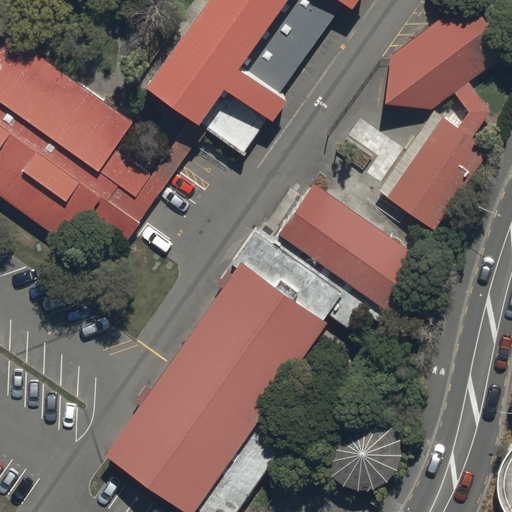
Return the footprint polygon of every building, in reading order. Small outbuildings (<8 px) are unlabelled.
[(204,0),(143,85),(189,117),(195,120),(222,83),(272,118),(285,100),(277,95),(235,65),(281,0),(340,0),(344,2),(350,7),(354,0),(204,0)] [(344,2),(340,0),(281,0),(235,65),(277,95),(344,2)] [(504,44),(472,0),(452,0),(384,49),(380,94),(423,103),(447,86),(462,106),(450,124),(435,113),(380,189),(426,222),(481,146),(463,133),(483,105),(461,76),(504,44)] [(84,209),(124,236),(162,182),(111,148),(129,121),(0,30),(0,197),(62,242),(84,209)] [(206,128),(242,154),(269,117),(222,83),(195,120),(206,128)] [(420,261),(312,184),(303,197),(278,231),(385,308),(386,309),(420,261)] [(288,186),(233,262),(237,265),(242,259),(323,317),(328,311),(357,332),(369,314),(377,320),(385,308),(278,231),(303,197),(288,186)] [(165,362),(102,452),(185,511),(189,511),(195,504),(269,402),(328,321),(323,317),(242,259),(237,265),(165,362)] [(205,511),(231,511),(297,422),(269,402),(195,504),(205,511)] [(325,450),(324,453),(324,456),(324,457),(323,460),(323,463),(324,467),(324,470),(325,473),(326,476),(328,479),(329,482),(331,485),(333,487),(336,489),(338,491),(341,493),(344,495),(347,496),(350,497),(353,498),(357,499),(360,499),(363,499),(366,499),(370,498),(373,497),(376,496),(379,495),(382,493),(384,491),(387,489),(389,487),(391,484),(393,481),(395,478),(396,475),(397,472),(398,469),(399,466),(399,462),(399,459),(399,456),(398,453),(397,449),(396,446),(395,443),(393,441),(391,438),(389,435),(386,433),(384,431),(381,429),(378,427),(375,426),(372,425),(369,424),(366,424),(362,423),(359,423),(356,424),(353,424),(349,425),(346,426),(343,428),(340,430),(338,431),(335,434),(333,436),(331,438),(329,441),(327,444),(326,447),(325,450)] [(511,511),(511,439),(509,444),(503,457),(500,473),(503,491),(510,503),(504,511),(511,511)]
